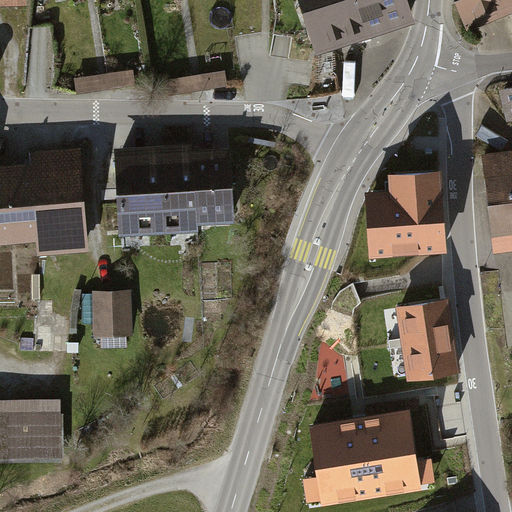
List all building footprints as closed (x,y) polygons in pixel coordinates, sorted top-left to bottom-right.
[(300,0),(317,49),(415,17),(409,0),(300,0)] [(511,0),(457,0),(468,27),(491,19),(489,10),(511,0)] [(134,84),(132,70),(76,78),(78,92),(134,84)] [(224,71),(168,80),(170,94),(226,85),(224,71)] [(511,88),(502,91),(510,122),(511,121),(511,88)] [(236,217),(234,144),(121,148),(124,233),(204,231),(204,218),(236,217)] [(40,258),(90,255),(84,151),(34,154),(35,163),(0,165),(0,244),(39,243),(40,258)] [(511,154),(490,156),(499,253),(511,251),(511,154)] [(443,248),(439,172),(393,175),(394,192),(369,194),(372,242),(402,240),(403,250),(443,248)] [(58,309),(59,264),(37,263),(36,308),(58,309)] [(133,334),(133,285),(96,286),(97,334),(133,334)] [(446,300),(400,308),(405,341),(452,334),(446,300)] [(452,334),(405,341),(411,375),(457,368),(452,334)] [(0,457),(61,457),(61,388),(0,388),(0,457)] [(416,410),(419,454),(434,453),(432,409),(416,410)] [(408,412),(313,427),(323,498),(419,484),(408,412)] [(435,455),(421,457),(426,482),(439,480),(435,455)]
